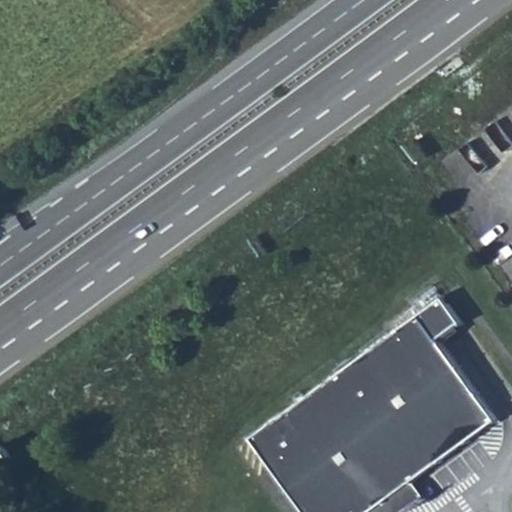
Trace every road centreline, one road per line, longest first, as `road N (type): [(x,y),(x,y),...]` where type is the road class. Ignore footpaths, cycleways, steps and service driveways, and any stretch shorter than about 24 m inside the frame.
road 1 (trunk): [(46,295),(444,0)]
road 2 (trunk): [(361,0),(0,263)]
